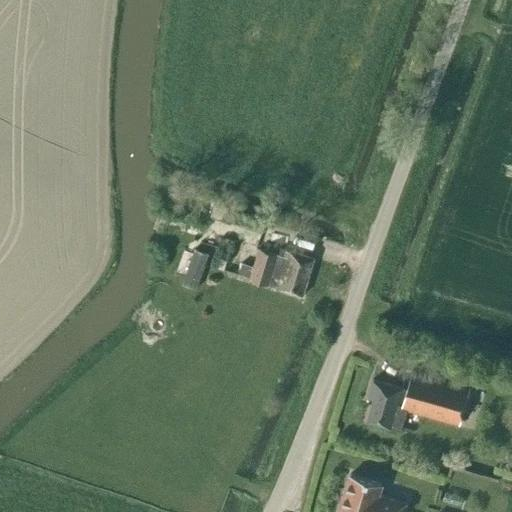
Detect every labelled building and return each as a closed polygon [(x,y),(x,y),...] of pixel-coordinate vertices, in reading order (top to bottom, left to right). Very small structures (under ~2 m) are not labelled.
[(215,201),(210,215),(228,222),(229,220),(234,208),(215,201)] [(243,275),(310,294),(319,260),(264,244),(258,264),(247,261),(243,275)] [(181,286),(196,291),(208,256),(194,251),(181,286)] [(372,397),(371,401),(366,420),(402,429),(408,406),(460,421),(470,386),(412,370),(407,387),(373,378),(368,396),(372,397)] [(350,474),(338,511),(402,511),(405,503),(378,494),(382,483),(350,474)]
